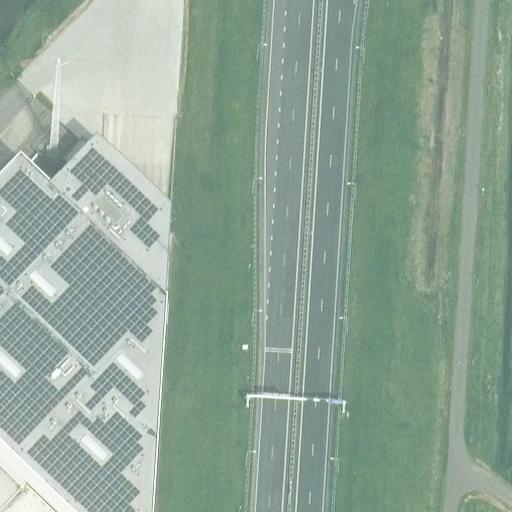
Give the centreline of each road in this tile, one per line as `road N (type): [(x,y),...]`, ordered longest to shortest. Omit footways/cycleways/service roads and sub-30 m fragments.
road 1 (trunk): [(300,0),(268,511)]
road 2 (unclassified): [(449,511),(480,0)]
road 3 (trunk): [(310,511),(341,0)]
road 4 (unknown): [(117,9),(21,92)]
